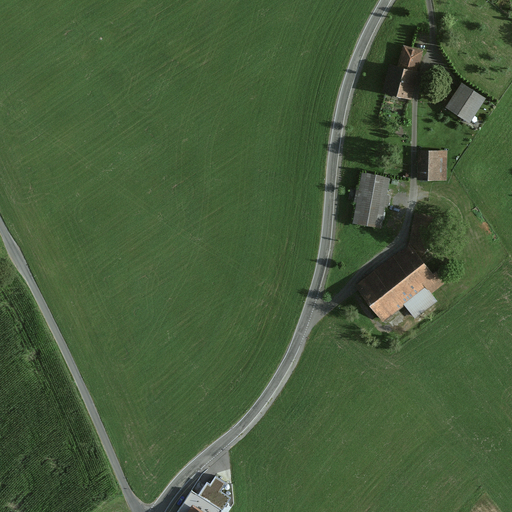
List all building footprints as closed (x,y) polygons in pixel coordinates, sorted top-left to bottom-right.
[(398,69),(416,74),(422,52),(404,47),(398,69)] [(398,69),(388,67),(382,94),(409,101),(416,74),(398,69)] [(485,99),(460,84),(444,110),(469,125),(485,99)] [(448,150),(419,150),(419,179),(448,180),(448,150)] [(391,179),(362,174),(354,223),(382,228),(391,179)] [(426,239),(358,293),(384,325),(442,280),(432,267),(442,259),(426,239)] [(194,487),(176,511),(223,511),(232,498),(218,489),(211,498),(194,487)]
